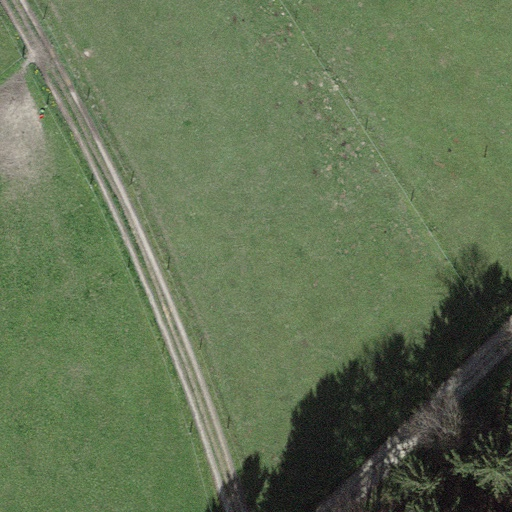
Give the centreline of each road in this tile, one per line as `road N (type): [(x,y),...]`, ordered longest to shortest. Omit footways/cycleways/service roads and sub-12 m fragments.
road 1 (track): [(6,0),(113,208),(208,440),(226,511)]
road 2 (track): [(511,338),(351,511)]
